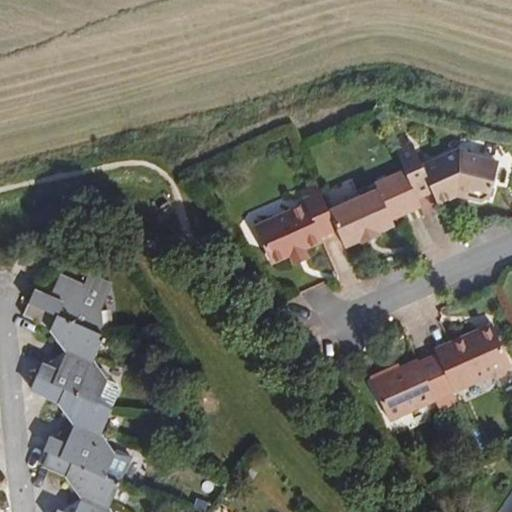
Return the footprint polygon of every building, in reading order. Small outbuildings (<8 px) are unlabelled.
[(397,160),(385,165),(388,171),(400,167),(397,160)] [(459,172),(457,173),(455,171),(417,189),(405,166),(400,167),(388,171),(397,192),(368,206),(371,210),(322,232),(310,207),(304,210),(307,218),(298,221),(300,227),(251,249),(267,285),(284,278),(286,281),(302,276),(298,266),(315,259),(313,252),(328,245),(337,263),(349,258),(352,260),(370,252),(369,249),(384,243),(384,236),(412,224),(408,214),(423,209),(429,223),(443,218),(442,214),(454,209),(457,215),(470,222),(475,219),(481,221),(490,183),(460,176),(459,172)] [(304,279),(302,276),(286,281),(288,286),(304,279)] [(98,343),(98,318),(105,305),(60,284),(52,303),(36,296),(22,326),(52,339),(66,358),(58,375),(44,370),(32,399),(63,414),(73,432),(64,448),(50,444),(38,473),(65,483),(83,501),(77,511),(104,511),(112,490),(113,468),(95,442),(105,415),(107,392),(88,368),(98,343)] [(104,292),(95,289),(93,296),(101,298),(104,292)] [(474,351),(487,344),(484,340),(471,346),(474,351)] [(489,392),(496,388),(496,384),(505,380),(487,344),(474,351),(471,346),(428,365),(431,371),(412,380),(408,378),(367,397),(385,434),(429,414),(433,423),(451,415),(447,406),(483,390),(489,392)] [(238,511),(239,511),(230,503),(223,511),(238,511)]
